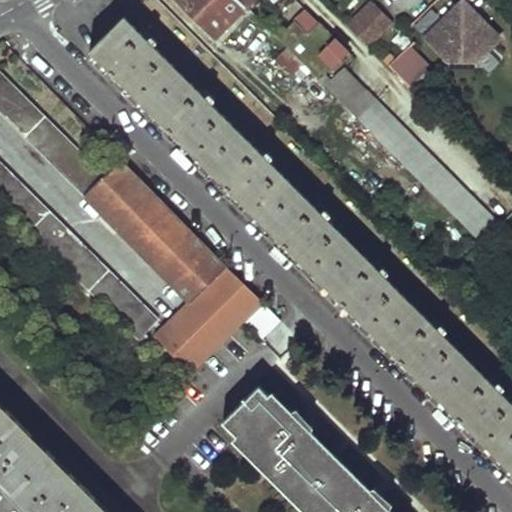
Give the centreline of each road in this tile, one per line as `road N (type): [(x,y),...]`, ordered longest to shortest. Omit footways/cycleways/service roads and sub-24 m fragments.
road 1 (residential): [(21,9),(511,505)]
road 2 (unknown): [(0,132),(169,303)]
